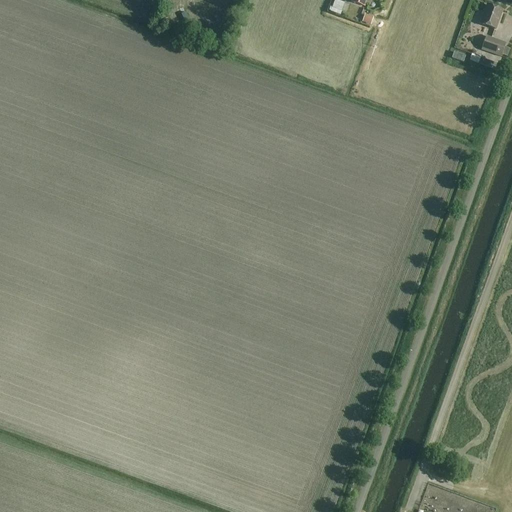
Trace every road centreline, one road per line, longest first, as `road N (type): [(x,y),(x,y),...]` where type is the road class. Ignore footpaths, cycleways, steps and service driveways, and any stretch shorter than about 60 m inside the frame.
road 1 (unclassified): [(357,511),(511,80)]
road 2 (unclassified): [(511,220),(410,501)]
